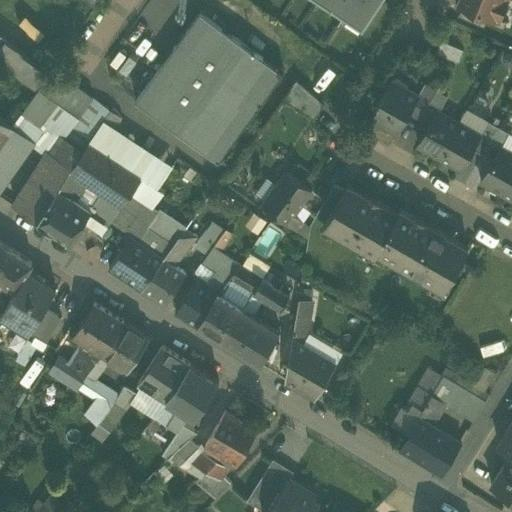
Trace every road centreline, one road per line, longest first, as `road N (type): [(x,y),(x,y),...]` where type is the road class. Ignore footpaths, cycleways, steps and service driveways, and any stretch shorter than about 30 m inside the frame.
road 1 (residential): [(0,216),(443,493)]
road 2 (residential): [(511,235),(338,146)]
road 3 (residential): [(511,374),(443,493)]
